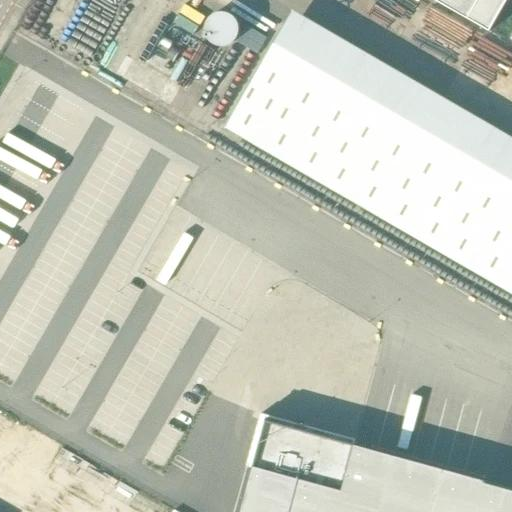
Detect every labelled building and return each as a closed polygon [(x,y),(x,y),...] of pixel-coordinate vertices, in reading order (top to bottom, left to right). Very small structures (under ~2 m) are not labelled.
[(435,0),(490,31),(507,0),(435,0)] [(511,137),(294,11),(226,128),(511,294),(511,137)] [(237,38),(238,37),(239,34),(239,33),(240,30),(240,28),(239,25),(239,24),(238,23),(237,20),(235,18),(234,17),(231,15),(230,14),(227,13),(226,13),(223,13),(220,13),(218,13),(215,14),(213,16),(212,16),(210,19),(208,21),(207,22),(207,24),(206,25),(206,27),(206,28),(206,30),(206,31),(206,32),(206,34),(207,37),(208,38),(209,39),(209,41),(210,42),(213,44),(215,45),(218,46),(221,47),(224,47),(227,46),(230,45),(232,44),(235,42),(236,40),(237,38)] [(511,511),(511,488),(392,456),(353,445),(350,444),(351,439),(260,414),(259,420),(233,511),(511,511)] [(166,469),(180,426),(163,420),(149,463),(166,469)] [(108,511),(0,448),(0,511),(108,511)]
